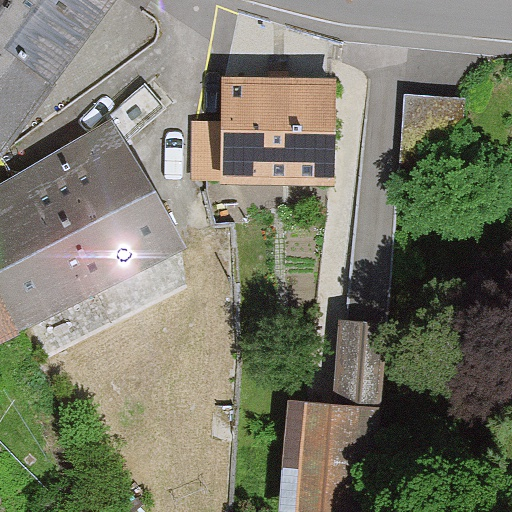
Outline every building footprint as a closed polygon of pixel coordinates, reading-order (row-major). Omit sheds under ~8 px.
[(0,0),(0,156),(1,154),(109,0),(0,0)] [(331,80),(223,80),(223,183),(331,183),(331,80)] [(460,97),(399,97),(399,179),(459,179),(460,97)] [(0,194),(0,307),(17,345),(189,262),(113,129),(0,194)] [(17,345),(0,307),(0,364),(21,354),(17,345)] [(336,403),(377,405),(381,329),(340,326),(336,403)] [(336,403),(286,400),(279,511),(371,511),(377,405),(336,403)]
